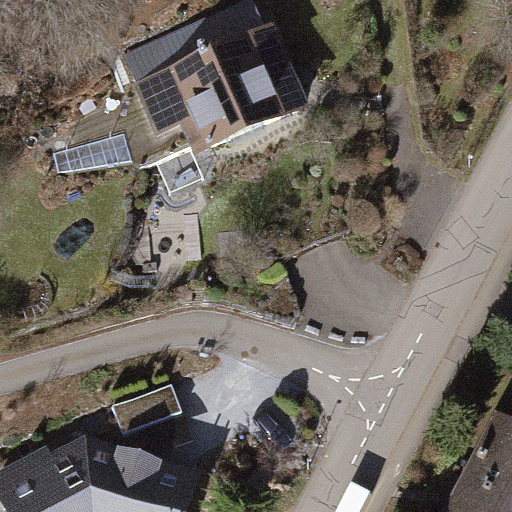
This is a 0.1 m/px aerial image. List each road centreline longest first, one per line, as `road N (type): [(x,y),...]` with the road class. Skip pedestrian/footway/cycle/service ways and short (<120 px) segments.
road 1 (residential): [(389,393),(226,328),(139,342),(0,381)]
road 2 (residential): [(389,393),(511,178)]
road 3 (residential): [(325,511),(389,393)]
